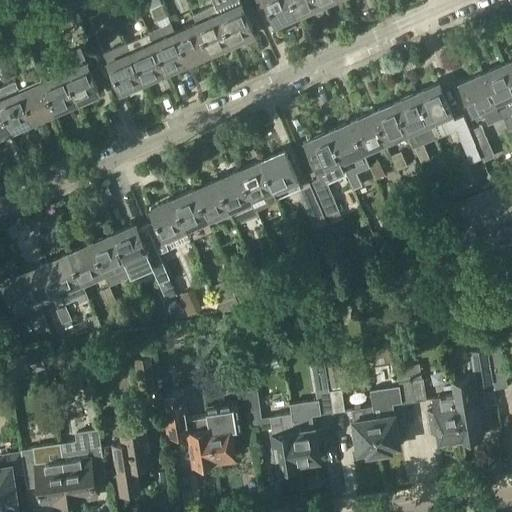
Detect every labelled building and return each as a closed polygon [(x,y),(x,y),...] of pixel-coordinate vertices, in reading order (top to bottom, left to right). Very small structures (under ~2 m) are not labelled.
[(20,15),(37,7),(33,0),(30,0),(16,7),(20,15)] [(56,0),(63,15),(76,9),(72,0),(56,0)] [(72,0),(76,9),(91,3),(90,0),(72,0)] [(176,0),(181,11),(191,7),(187,0),(176,0)] [(232,42),(255,31),(241,0),(214,0),(216,4),(232,42)] [(293,0),(256,0),(262,11),(270,7),(277,22),(278,22),(278,21),(299,12),(293,0)] [(319,0),(293,0),(299,12),(321,3),(319,0)] [(153,7),(159,21),(169,17),(162,3),(153,7)] [(216,4),(193,13),(197,22),(210,51),(232,42),(216,4)] [(150,33),(149,33),(153,41),(166,70),(187,61),(175,32),(171,21),(149,31),(150,33)] [(187,61),(210,51),(197,22),(175,32),(187,61)] [(149,33),(128,42),(131,51),(144,80),(166,70),(153,41),(149,33)] [(127,42),(105,51),(122,90),(144,80),(131,51),(128,42),(127,42)] [(100,90),(81,46),(59,56),(65,70),(76,97),(77,100),(100,90)] [(26,69),(36,65),(36,64),(30,52),(20,56),(26,69)] [(36,65),(43,80),(50,97),(55,110),(77,100),(76,97),(65,70),(59,56),(57,56),(57,55),(49,58),(36,64),(36,65)] [(488,69),(483,71),(490,87),(496,100),(503,117),(511,112),(511,76),(506,62),(488,69)] [(489,123),(503,117),(496,100),(490,87),(483,71),(461,81),(467,97),(477,118),(485,115),(489,123)] [(0,86),(0,101),(11,128),(33,119),(24,97),(21,89),(17,80),(0,86)] [(33,119),(55,110),(50,97),(43,80),(21,89),(24,97),(33,119)] [(436,137),(447,132),(441,116),(452,111),(440,81),(416,92),(429,121),(436,137)] [(417,126),(429,121),(416,92),(395,101),(407,131),(414,147),(415,146),(422,162),(431,158),(417,126)] [(0,101),(0,133),(11,128),(0,101)] [(385,140),(407,131),(395,101),(372,111),(385,140)] [(363,150),(385,140),(372,111),(350,120),(363,150)] [(511,112),(503,117),(509,130),(511,128),(511,112)] [(351,155),(363,150),(350,120),(328,130),(341,159),(342,159),(346,169),(362,206),(371,202),(351,155)] [(472,129),(485,160),(496,156),(482,124),(472,129)] [(341,159),(328,130),(306,139),(322,176),(323,179),(326,178),(346,169),(342,159),(341,159)] [(300,185),(297,179),(285,149),(262,159),(274,188),(278,196),(298,188),(315,226),(326,221),(309,182),(300,185)] [(392,155),(398,169),(408,164),(402,150),(392,155)] [(256,206),(278,196),(274,188),(262,159),(240,168),(252,198),(256,206)] [(376,178),(386,174),(379,160),(370,164),(376,178)] [(221,176),(218,178),(230,207),(231,207),(242,202),(246,210),(256,206),(252,198),(240,168),(221,176)] [(330,218),(340,214),(338,210),(340,209),(326,178),(323,179),(322,176),(313,180),(328,214),(330,218)] [(211,180),(196,187),(208,216),(212,225),(224,220),(227,227),(237,223),(231,207),(230,207),(218,178),(211,180)] [(506,207),(511,205),(511,189),(508,180),(496,185),(506,207)] [(486,190),(495,212),(506,207),(496,185),(486,190)] [(196,187),(173,196),(191,237),(192,239),(213,230),(211,226),(212,225),(208,216),(196,187)] [(484,217),(495,212),(486,190),(474,195),(484,217)] [(484,217),(474,195),(463,200),(463,199),(441,209),(450,231),(473,222),(484,217)] [(173,196),(151,206),(169,248),(192,239),(191,237),(173,196)] [(127,261),(133,274),(154,265),(161,282),(171,278),(161,255),(152,232),(142,236),(136,222),(115,231),(127,261)] [(455,242),(477,233),(473,222),(450,231),(455,242)] [(97,239),(91,241),(104,271),(110,284),(132,275),(126,261),(127,261),(115,231),(97,239)] [(459,253),(482,244),(477,233),(455,242),(459,253)] [(91,241),(69,251),(82,280),(104,271),(91,241)] [(501,269),(511,267),(511,257),(510,243),(497,245),(501,269)] [(448,244),(432,251),(442,276),(458,270),(448,244)] [(501,269),(497,245),(483,247),(482,244),(459,253),(468,274),(501,269)] [(69,251),(47,260),(60,290),(70,285),(78,303),(89,298),(82,280),(69,251)] [(38,299),(39,299),(60,290),(47,260),(25,270),(38,299)] [(38,299),(25,270),(2,279),(15,309),(27,304),(35,321),(46,316),(39,299),(38,299)] [(249,278),(237,284),(247,306),(259,301),(249,278)] [(313,281),(305,284),(311,299),(319,295),(313,281)] [(101,289),(107,304),(108,303),(110,310),(118,306),(116,300),(110,285),(101,289)] [(202,307),(194,287),(180,293),(188,313),(202,307)] [(223,310),(241,307),(236,295),(217,298),(223,310)] [(142,323),(153,322),(143,302),(134,306),(142,323)] [(71,320),(73,319),(66,305),(57,309),(63,323),(64,323),(71,320)] [(93,331),(103,327),(96,312),(87,317),(93,331)] [(233,316),(220,318),(221,330),(235,328),(233,316)] [(18,317),(5,319),(7,329),(8,329),(10,344),(9,344),(9,347),(23,345),(18,317)] [(71,320),(64,323),(66,329),(73,325),(71,320)] [(7,329),(0,330),(0,345),(9,344),(10,344),(8,329),(7,329)] [(323,349),(330,387),(344,384),(337,346),(323,349)] [(489,348),(473,350),(476,373),(474,377),(473,377),(474,384),(494,381),(489,349),(489,348)] [(502,348),(489,349),(494,381),(495,388),(507,386),(502,348)] [(51,368),(68,369),(70,351),(53,349),(51,368)] [(10,358),(13,374),(44,370),(42,351),(21,354),(21,356),(10,358)] [(156,388),(151,355),(136,357),(141,391),(156,388)] [(329,383),(323,358),(310,362),(316,387),(329,383)] [(414,400),(426,398),(423,377),(420,362),(409,364),(414,400)] [(402,402),(414,400),(409,364),(397,366),(400,381),(402,402)] [(455,394),(462,439),(482,436),(477,402),(474,384),(473,377),(453,380),(455,394)] [(246,389),(249,410),(260,408),(257,387),(246,389)] [(330,390),(333,411),(344,409),(341,388),(330,390)] [(321,413),(333,411),(330,390),(318,392),(319,398),(321,412),(321,413)] [(183,393),(162,396),(168,435),(190,432),(195,464),(216,461),(216,458),(211,427),(209,427),(207,414),(187,418),(183,393)] [(461,439),(462,439),(455,394),(434,397),(436,408),(428,409),(431,430),(439,429),(440,439),(461,436),(461,439)] [(319,398),(290,402),(291,412),(294,430),(299,461),(303,461),(306,463),(313,462),(315,459),(319,458),(315,427),(313,413),(321,412),(319,398)] [(236,455),(232,433),(243,432),(239,399),(206,404),(207,414),(209,427),(211,427),(216,458),(236,455)] [(395,413),(393,402),(373,405),(374,416),(380,452),(391,450),(391,446),(400,445),(399,436),(407,435),(404,413),(396,414),(396,413),(395,413)] [(380,452),(374,416),(373,405),(353,408),(354,419),(358,451),(368,449),(368,453),(380,452)] [(299,461),(294,430),(291,412),(271,415),(274,433),(273,433),(279,467),(300,464),(299,461)] [(153,463),(147,427),(145,415),(145,414),(118,418),(121,431),(121,435),(122,441),(119,441),(113,442),(115,453),(117,466),(106,467),(107,476),(118,475),(121,492),(139,490),(141,489),(138,476),(137,466),(153,463)] [(60,442),(63,459),(69,500),(97,496),(95,480),(93,470),(105,468),(104,460),(100,436),(99,428),(76,431),(77,440),(60,442)] [(21,449),(21,450),(23,461),(25,473),(26,481),(33,479),(38,479),(42,505),(69,500),(63,459),(60,442),(44,445),(21,449)] [(0,461),(0,465),(0,464),(0,511),(2,511),(2,505),(17,502),(16,491),(13,474),(24,473),(25,473),(23,461),(21,450),(0,452),(0,461)]
